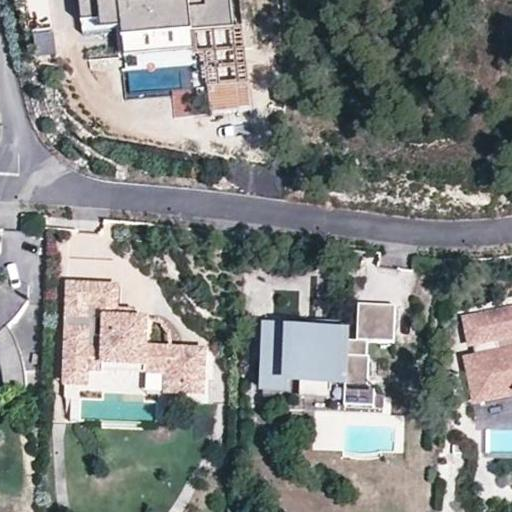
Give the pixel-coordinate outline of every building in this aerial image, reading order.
[(79,0),(82,23),(101,21),(121,19),(122,31),(123,40),(193,32),(234,28),(230,0),(79,0)] [(101,21),(102,33),(122,31),(121,19),(101,21)] [(193,32),(123,40),(126,59),(195,51),(193,32)] [(204,397),(205,351),(147,349),(148,321),(137,321),(104,320),(104,339),(96,339),(97,319),(98,287),(68,285),(65,380),(88,381),(89,374),(104,374),(104,368),(145,369),(145,376),(165,376),(187,377),(186,396),(204,397)] [(0,366),(0,367),(4,390),(27,391),(26,380),(23,362),(17,347),(8,329),(21,314),(28,304),(11,294),(0,286),(0,366)] [(98,287),(97,319),(104,320),(137,321),(137,313),(118,312),(118,287),(98,287)] [(264,398),(346,401),(346,387),(370,388),(371,359),(368,358),(369,343),(396,344),(397,307),(360,306),(358,343),(348,343),(348,334),(290,332),(290,329),(267,328),(264,398)] [(511,311),(466,321),(471,346),(495,340),(499,356),(469,362),(478,403),(511,395),(511,311)] [(165,395),(186,396),(187,377),(165,376),(165,395)] [(88,381),(65,380),(65,388),(88,389),(88,381)] [(346,401),(346,409),(376,409),(377,388),(370,388),(346,387),(346,401)] [(467,454),(467,442),(453,442),(454,455),(467,454)]
